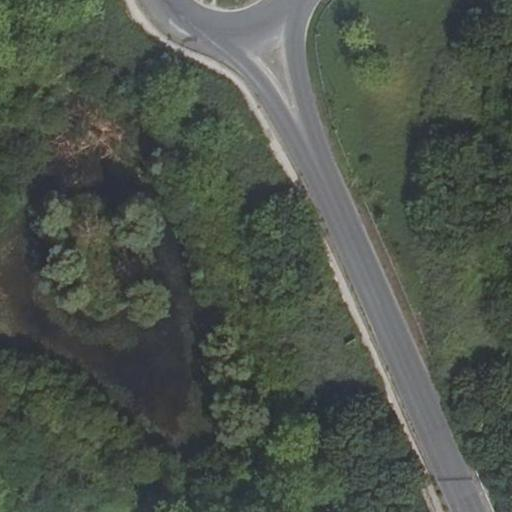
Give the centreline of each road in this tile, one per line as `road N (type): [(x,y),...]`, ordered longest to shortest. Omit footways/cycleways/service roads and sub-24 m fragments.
road 1 (secondary): [(303,127),(467,511)]
road 2 (secondary): [(196,23),(303,127)]
road 3 (secondary): [(303,127),(291,4)]
